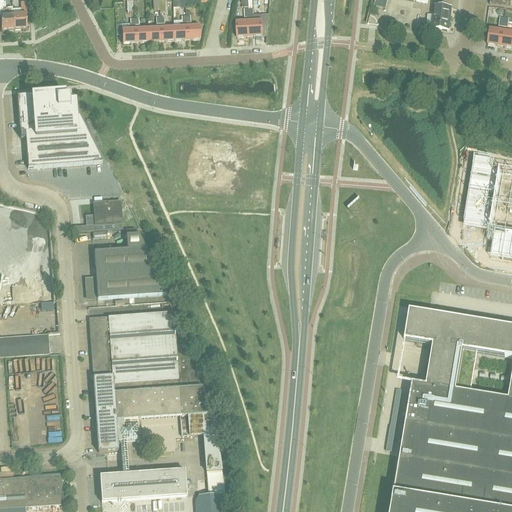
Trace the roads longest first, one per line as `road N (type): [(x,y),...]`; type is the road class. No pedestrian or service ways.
road 1 (unclassified): [(74,451),(62,223),(57,210),(4,184),(0,172)]
road 2 (unclassified): [(302,123),(155,101),(60,69),(0,66)]
road 3 (unclassified): [(433,228),(395,259),(383,284),(346,511)]
road 4 (secondary): [(302,123),(291,256),(300,331)]
road 5 (secondary): [(300,331),(319,125)]
road 6 (secondary): [(300,331),(282,511)]
road 7 (residential): [(108,62),(272,55)]
road 8 (unclassified): [(433,228),(354,134),(319,125)]
road 9 (secondary): [(319,125),(331,0)]
road 10 (secondary): [(315,0),(302,123)]
